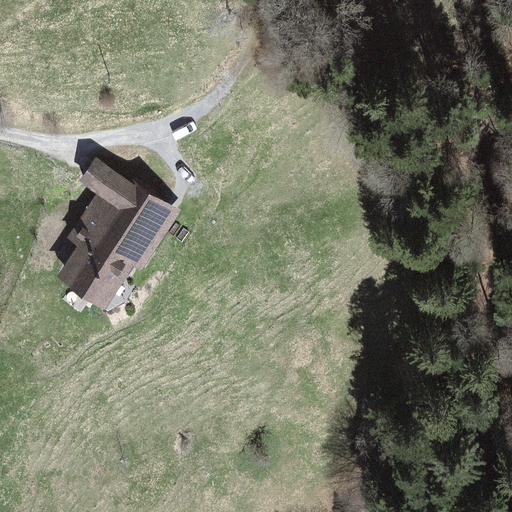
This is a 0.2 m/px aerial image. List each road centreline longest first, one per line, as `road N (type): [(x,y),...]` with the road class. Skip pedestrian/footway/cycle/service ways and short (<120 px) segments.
road 1 (track): [(138,134),(212,103),(280,0)]
road 2 (track): [(0,132),(60,143),(138,134),(165,153)]
